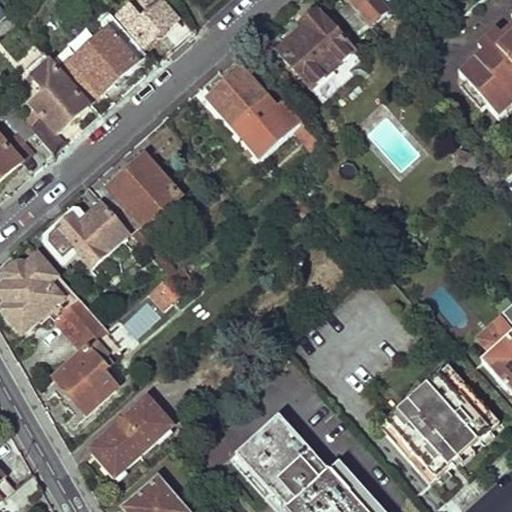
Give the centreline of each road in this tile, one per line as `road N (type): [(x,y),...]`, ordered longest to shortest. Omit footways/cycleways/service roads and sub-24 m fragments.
road 1 (residential): [(0,235),(270,0)]
road 2 (tertiary): [(0,380),(75,511)]
